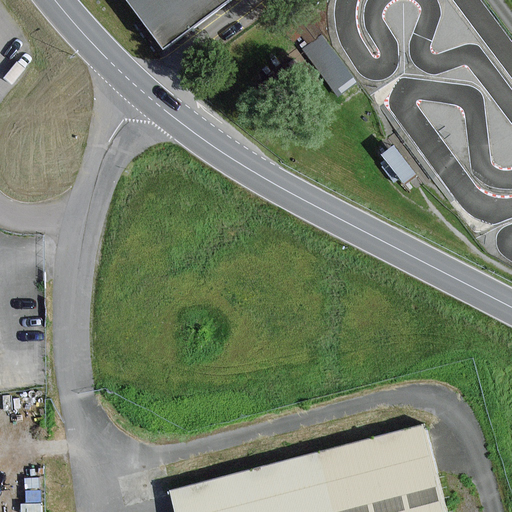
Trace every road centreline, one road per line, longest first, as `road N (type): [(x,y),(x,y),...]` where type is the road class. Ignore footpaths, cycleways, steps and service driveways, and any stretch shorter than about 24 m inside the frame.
road 1 (unclassified): [(141,91),(92,183),(69,263),(72,367),(91,511)]
road 2 (tertiary): [(141,91),(302,202),(511,309)]
road 3 (tertiary): [(52,0),(141,91)]
